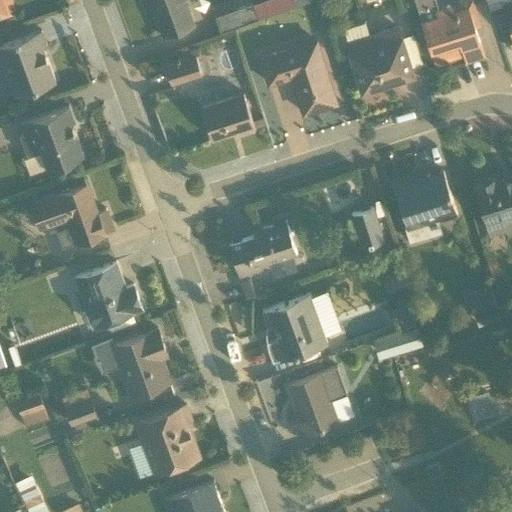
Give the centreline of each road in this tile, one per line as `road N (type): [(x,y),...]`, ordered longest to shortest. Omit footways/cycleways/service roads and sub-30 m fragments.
road 1 (residential): [(511,108),(480,105),(165,206)]
road 2 (residential): [(165,206),(274,504)]
road 3 (residential): [(89,0),(165,206)]
